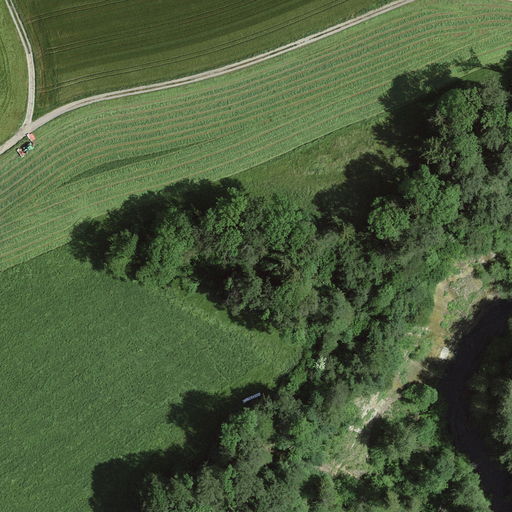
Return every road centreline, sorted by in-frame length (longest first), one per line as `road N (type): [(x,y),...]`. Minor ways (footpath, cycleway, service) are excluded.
road 1 (track): [(407,0),(224,70),(86,101),(0,151)]
road 2 (track): [(7,0),(30,55),(25,130)]
